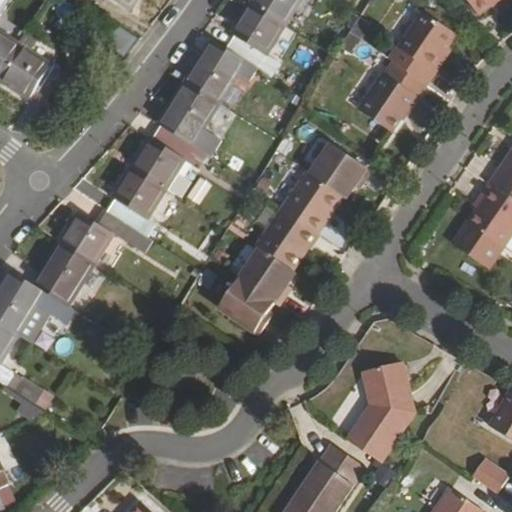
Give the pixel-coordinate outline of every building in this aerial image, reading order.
[(132,0),(105,0),(124,13),(132,0)] [(298,0),(250,0),(247,6),(282,27),(298,0)] [(498,0),(462,0),(475,17),(498,0)] [(282,27),(247,6),(229,36),(231,37),(222,50),(254,69),(268,77),(276,65),(263,57),(282,27)] [(389,65),(425,88),(433,76),(429,72),(452,37),(420,15),(396,51),(395,51),(387,62),(389,65)] [(0,78),(18,50),(0,38),(0,78)] [(61,77),(18,50),(0,78),(0,84),(25,102),(26,100),(41,108),(61,77)] [(183,85),(217,107),(236,77),(246,82),(254,69),(222,50),(215,63),(202,55),(183,85)] [(405,116),(425,88),(389,65),(357,114),(389,136),(403,115),(405,116)] [(165,117),(158,129),(191,149),(217,107),(183,85),(163,116),(165,117)] [(421,132),(435,113),(419,102),(405,121),(421,132)] [(130,170),(164,192),(182,161),(194,169),(202,155),(191,149),(158,129),(150,140),(149,139),(130,170)] [(254,250),(258,252),(289,274),(291,273),(341,200),(345,202),(353,191),(357,193),(369,175),(329,147),(309,178),(305,175),(279,212),(254,250)] [(497,174),(487,187),(511,204),(511,158),(499,176),(497,174)] [(104,215),(136,235),(164,192),(130,170),(110,202),(112,203),(104,215)] [(511,233),(511,204),(487,187),(471,211),(474,213),(465,226),(500,251),(511,233)] [(201,194),(195,208),(219,218),(225,204),(201,194)] [(59,247),(92,267),(110,236),(141,254),(148,242),(136,235),(104,215),(96,227),(78,216),(59,247)] [(34,289),(65,309),(92,267),(59,247),(34,289)] [(258,252),(237,283),(273,307),(277,310),(287,297),(283,294),(287,288),(295,276),(291,273),(289,274),(258,252)] [(26,302),(34,289),(21,281),(13,294),(26,302)] [(258,339),(267,325),(263,322),(269,315),(273,307),(237,283),(217,311),(258,339)] [(0,287),(0,326),(16,336),(34,306),(58,321),(65,309),(34,289),(26,302),(13,294),(1,286),(0,287)] [(263,322),(267,325),(272,318),(269,315),(263,322)] [(0,367),(0,361),(16,336),(0,326),(0,385),(2,387),(10,374),(0,367)] [(397,367),(391,368),(398,387),(402,386),(397,367)] [(370,410),(346,445),(379,466),(411,417),(402,386),(398,387),(391,368),(360,377),(370,410)] [(511,394),(510,393),(488,431),(511,444),(511,394)] [(327,450),(286,511),(334,511),(361,473),(327,450)] [(484,464),(472,481),(497,497),(508,480),(484,464)] [(389,487),(394,472),(377,466),(372,481),(389,487)] [(476,511),(449,493),(435,511),(476,511)]
